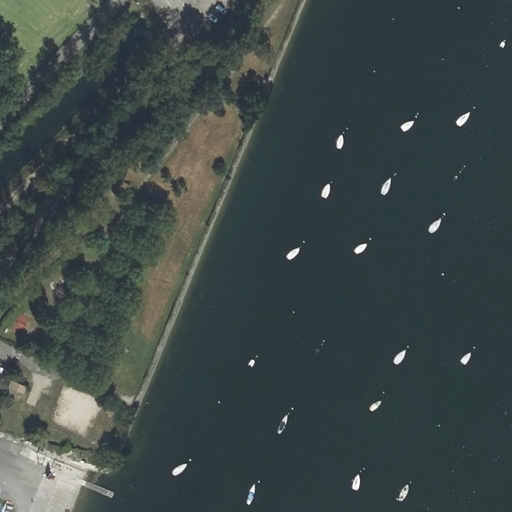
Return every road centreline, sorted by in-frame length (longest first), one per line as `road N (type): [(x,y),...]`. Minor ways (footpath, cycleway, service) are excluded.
road 1 (track): [(51,369),(127,208),(280,0)]
road 2 (track): [(206,0),(0,207)]
road 3 (tertiary): [(120,0),(0,120)]
